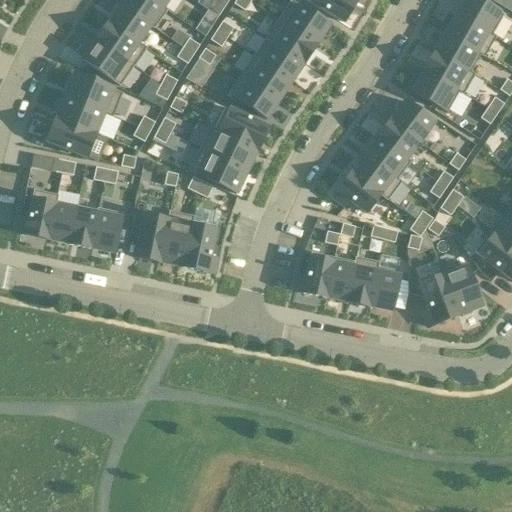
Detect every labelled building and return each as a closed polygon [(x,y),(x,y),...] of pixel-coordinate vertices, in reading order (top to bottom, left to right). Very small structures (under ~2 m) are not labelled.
[(150,27),(162,9),(149,0),(124,0),(120,6),(150,27)] [(149,0),(162,9),(168,0),(149,0)] [(213,0),(213,1),(224,8),(229,1),(228,0),(213,0)] [(250,3),(246,0),(236,0),(234,3),(245,11),(250,3)] [(342,25),(355,4),(349,0),(307,0),(306,2),(342,25)] [(464,0),(455,16),(486,34),(498,13),(474,0),(464,0)] [(219,16),(224,8),(213,1),(208,9),(219,16)] [(120,6),(108,24),(137,44),(150,27),(120,6)] [(298,6),(285,26),(315,46),(328,26),(298,6)] [(476,53),(486,34),(455,16),(445,35),(476,53)] [(125,62),(137,44),(108,24),(95,41),(125,62)] [(221,24),(216,32),(227,39),(232,31),(221,24)] [(303,64),(315,46),(285,26),(273,44),(303,64)] [(227,39),(216,32),(210,40),(221,47),(227,39)] [(434,54),(465,72),(476,53),(445,35),(434,54)] [(111,82),(125,62),(95,41),(82,61),(111,82)] [(182,49),(193,56),(198,48),(187,41),(182,49)] [(291,82),(303,64),(273,44),(261,62),(291,82)] [(188,64),(193,56),(182,49),(177,57),(188,64)] [(198,58),(209,65),(215,57),(204,50),(198,58)] [(434,54),(423,73),(454,90),(465,72),(434,54)] [(261,62),(249,80),(279,100),(291,82),(261,62)] [(73,73),(63,97),(103,113),(112,89),(73,73)] [(442,111),(454,90),(423,73),(411,93),(442,111)] [(164,77),(159,86),(171,92),(176,84),(164,77)] [(266,120),(279,100),(249,80),(236,100),(266,120)] [(511,92),(511,84),(508,81),(500,92),(508,98),(511,92)] [(167,100),(171,92),(159,86),(155,94),(167,100)] [(63,97),(55,118),(94,134),(103,113),(63,97)] [(174,98),(170,107),(181,113),(186,105),(174,98)] [(495,100),(488,110),(496,116),(503,105),(495,100)] [(404,103),(390,122),(418,144),(433,124),(404,103)] [(230,109),(219,131),(257,150),(268,127),(230,109)] [(489,126),(496,116),(488,110),(481,120),(489,126)] [(94,134),(55,118),(45,141),(85,157),(94,134)] [(142,118),(138,127),(149,133),(154,125),(142,118)] [(163,119),(159,127),(171,133),(175,125),(163,119)] [(405,161),(418,144),(390,122),(377,139),(405,161)] [(149,133),(138,127),(133,135),(145,141),(149,133)] [(166,142),(171,133),(159,127),(154,136),(166,142)] [(247,170),(257,150),(219,131),(209,152),(247,170)] [(377,139),(364,156),(393,178),(405,161),(377,139)] [(247,170),(209,152),(198,175),(236,193),(247,170)] [(380,195),(393,178),(364,156),(351,174),(380,195)] [(465,161),(457,156),(449,167),(457,172),(465,161)] [(135,160),(122,158),(120,167),(133,170),(135,160)] [(52,172),(61,174),(64,161),(55,159),(52,172)] [(73,163),(64,161),(61,174),(70,176),(73,163)] [(94,181),(103,183),(106,170),(97,168),(94,181)] [(115,172),(106,170),(103,183),(113,185),(115,172)] [(168,174),(165,186),(175,189),(177,176),(168,174)] [(365,215),(380,195),(351,174),(332,198),(345,208),(349,203),(365,215)] [(444,174),(437,184),(445,190),(452,179),(444,174)] [(189,189),(197,193),(203,181),(194,177),(189,189)] [(203,181),(197,193),(206,197),(211,185),(203,181)] [(445,190),(437,184),(430,195),(438,200),(445,190)] [(450,192),(445,200),(456,208),(461,200),(450,192)] [(451,216),(456,208),(445,200),(440,208),(451,216)] [(47,241),(55,206),(31,201),(27,220),(20,219),(17,235),(47,241)] [(55,206),(47,241),(68,245),(76,210),(55,206)] [(97,214),(76,210),(68,245),(68,246),(89,250),(97,214)] [(97,214),(89,250),(113,254),(120,219),(97,214)] [(415,222),(425,229),(431,221),(420,214),(415,222)] [(159,264),(168,222),(143,217),(134,259),(159,264)] [(511,222),(507,218),(493,236),(511,250),(511,222)] [(433,221),(427,229),(438,237),(444,229),(433,221)] [(190,227),(168,222),(159,264),(181,268),(190,227)] [(425,229),(415,222),(409,229),(420,237),(425,229)] [(342,225),(339,234),(352,238),(354,228),(342,225)] [(190,227),(181,268),(181,269),(213,275),(216,259),(209,258),(214,232),(190,227)] [(370,236),(382,239),(385,230),(372,227),(370,236)] [(397,233),(385,230),(382,239),(394,243),(397,233)] [(326,232),(324,242),(336,245),(339,236),(326,232)] [(511,250),(493,236),(478,256),(511,282),(511,281),(511,250)] [(406,249),(416,252),(419,239),(409,237),(406,249)] [(325,299),(332,264),(309,259),(305,278),(298,277),(295,293),(325,299)] [(354,268),(332,264),(325,299),(346,303),(354,268)] [(367,308),(375,273),(354,268),(346,303),(346,304),(367,308)] [(466,268),(442,277),(457,317),(481,308),(466,268)] [(375,273),(367,308),(391,313),(398,278),(375,273)] [(457,317),(442,277),(419,286),(428,311),(421,313),(427,329),(457,317)] [(98,387),(103,345),(81,343),(76,385),(98,387)]
